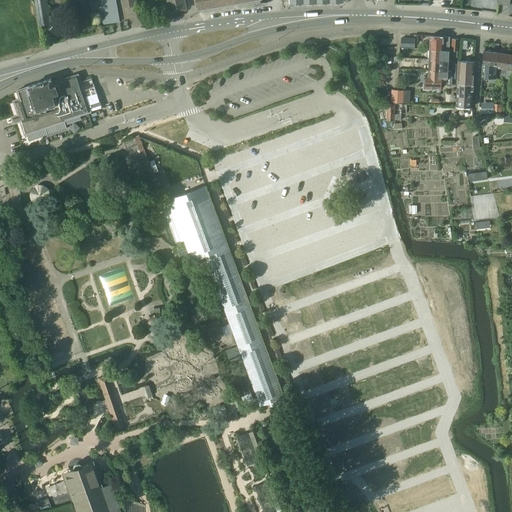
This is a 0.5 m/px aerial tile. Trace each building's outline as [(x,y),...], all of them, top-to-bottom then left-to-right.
[(46,0),(35,0),(39,25),(50,23),(46,0)] [(86,0),(89,11),(96,9),(93,0),(86,0)] [(116,0),(98,0),(103,24),(120,21),(116,0)] [(167,0),(170,12),(186,9),(184,0),(167,0)] [(197,0),(198,9),(231,3),(235,4),(237,2),(248,0),(197,0)] [(431,35),(430,49),(450,50),(450,36),(444,36),(431,35)] [(401,38),(401,47),(414,47),(415,38),(401,38)] [(430,49),(429,59),(449,60),(450,50),(430,49)] [(483,55),(483,62),(497,63),(498,52),(484,50),(483,55)] [(505,81),(506,69),(508,53),(498,52),(497,63),(497,67),(502,68),(500,80),(505,81)] [(429,59),(429,70),(449,71),(449,60),(429,59)] [(459,61),(458,81),(474,82),(475,61),(459,61)] [(495,83),(497,67),(497,63),(483,62),(483,77),(489,77),(488,82),(495,83)] [(426,74),(425,87),(441,88),(442,81),(448,82),(447,85),(451,85),(452,78),(456,78),(456,71),(451,71),(449,71),(429,70),(429,74),(426,74)] [(21,100),(15,102),(18,113),(21,121),(25,134),(27,133),(29,141),(67,128),(65,120),(89,112),(90,111),(102,107),(100,101),(88,105),(81,81),(80,79),(79,75),(78,74),(70,77),(64,79),(52,83),(51,80),(51,79),(17,90),(20,99),(21,100)] [(474,82),(458,81),(457,106),(473,107),(474,82)] [(95,86),(89,88),(93,97),(98,95),(95,86)] [(404,90),(392,89),(391,102),(403,102),(404,90)] [(494,103),(482,103),(482,113),(494,113),(494,103)] [(388,104),(387,119),(401,120),(402,113),(407,113),(407,104),(388,104)] [(139,136),(139,135),(135,136),(138,144),(139,147),(140,151),(143,158),(146,166),(149,174),(154,173),(141,139),(139,136)] [(185,243),(186,247),(179,250),(182,258),(190,256),(191,261),(204,256),(254,391),(257,399),(260,406),(267,403),(269,403),(271,408),(287,402),(229,247),(211,195),(206,185),(161,202),(176,243),(184,240),(185,243)] [(36,201),(42,202),(47,199),(48,193),(45,188),(39,187),(34,190),(33,196),(36,201)] [(176,273),(178,278),(178,279),(183,277),(189,292),(184,294),(186,300),(186,301),(187,304),(187,305),(187,306),(188,306),(192,309),(191,309),(192,311),(193,313),(195,316),(194,317),(193,318),(193,319),(193,320),(194,320),(194,321),(195,321),(195,324),(194,324),(194,325),(195,325),(196,325),(199,325),(200,325),(201,325),(201,324),(200,324),(201,319),(202,319),(202,318),(201,318),(204,316),(203,313),(204,312),(204,311),(203,309),(202,308),(201,309),(199,306),(198,306),(197,305),(194,304),(192,299),(192,298),(204,293),(203,292),(194,266),(186,269),(185,269),(182,270),(176,273)] [(150,318),(149,318),(150,324),(151,324),(151,325),(161,323),(160,313),(150,315),(149,315),(150,318)] [(229,324),(222,327),(225,336),(233,334),(229,324)] [(215,326),(208,329),(212,339),(219,337),(215,326)] [(238,348),(227,353),(230,362),(242,358),(238,348)] [(106,401),(114,398),(113,396),(114,396),(113,391),(112,391),(106,375),(98,377),(99,378),(100,384),(105,395),(106,398),(106,400),(106,401)] [(149,384),(141,386),(145,397),(151,395),(152,395),(149,384)] [(252,391),(242,396),(243,400),(245,403),(246,403),(253,399),(255,399),(252,391)] [(171,396),(165,393),(160,402),(166,405),(171,396)] [(108,405),(109,409),(117,406),(116,402),(114,398),(106,401),(108,405)] [(214,405),(217,415),(224,413),(236,409),(240,408),(238,400),(237,399),(225,402),(214,405)] [(116,429),(124,427),(118,411),(119,410),(119,409),(118,406),(117,406),(109,409),(110,410),(116,429)] [(280,431),(279,431),(288,455),(290,462),(304,501),(316,497),(309,477),(299,449),(291,428),(280,432),(280,431)] [(270,478),(281,509),(285,508),(273,476),(273,475),(274,475),(275,475),(270,460),(269,461),(268,461),(258,434),(256,429),(253,430),(255,435),(264,460),(264,461),(264,462),(266,468),(268,471),(270,477),(270,478)] [(64,476),(64,477),(69,492),(72,500),(76,511),(120,511),(115,497),(115,496),(108,478),(108,476),(107,477),(99,480),(93,466),(83,470),(82,465),(81,465),(81,464),(80,464),(80,463),(79,463),(78,463),(77,463),(76,463),(75,463),(74,464),(73,465),(73,466),(72,467),(72,468),(73,468),(73,469),(74,473),(64,476)] [(31,506),(31,507),(31,509),(32,511),(39,511),(40,511),(51,508),(50,506),(48,500),(37,504),(34,505),(32,506),(31,506)]
